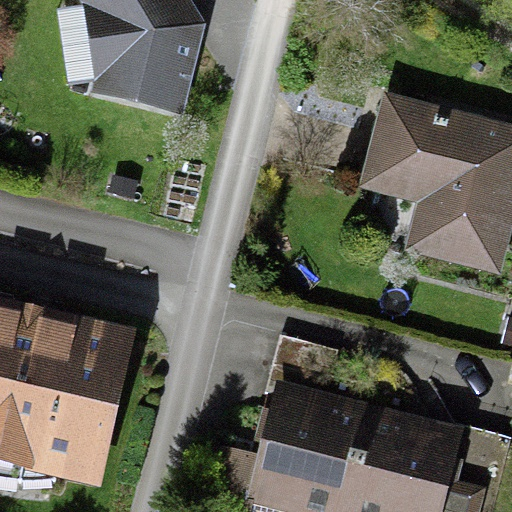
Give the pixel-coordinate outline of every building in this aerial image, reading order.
[(61,0),(88,94),(186,117),(205,19),(242,0),(61,0)] [(511,228),(511,140),(396,110),(376,188),(438,204),(425,254),(500,273),(511,228)] [(122,339),(0,311),(0,451),(92,472),(122,339)] [(321,410),(338,353),(282,336),(265,394),(283,399),(321,410)] [(260,487),(342,509),(365,421),(321,410),(283,399),(260,487)] [(435,511),(453,444),(365,421),(342,509),(355,511),(435,511)]
